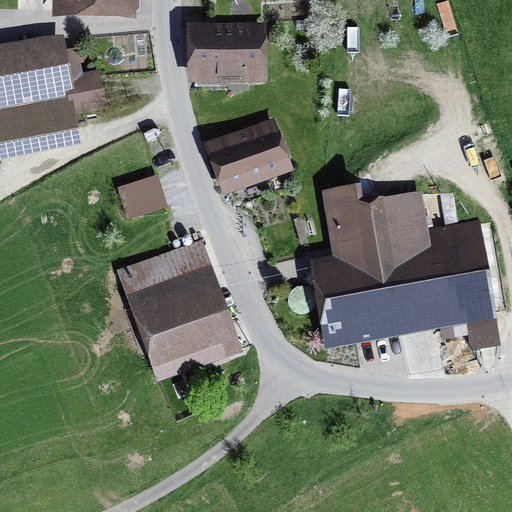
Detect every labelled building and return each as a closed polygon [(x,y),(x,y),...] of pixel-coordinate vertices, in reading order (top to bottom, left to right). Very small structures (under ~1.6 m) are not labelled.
[(123,0),(67,0),(68,9),(123,11),(123,0)] [(251,35),(194,36),(195,87),(228,86),(228,81),(260,80),(259,26),(251,26),(251,35)] [(0,160),(77,145),(70,113),(101,107),(95,75),(78,79),(73,55),(0,68),(0,160)] [(211,147),(226,188),(285,166),(270,125),(211,147)] [(118,189),(128,219),(167,207),(157,177),(118,189)] [(415,195),(356,206),(354,192),(330,196),(339,246),(362,242),(367,270),(321,278),(330,332),(464,310),(469,333),(474,332),(477,346),(499,343),(479,224),(422,234),(415,195)] [(162,375),(177,370),(173,358),(205,346),(210,360),(234,351),(197,250),(126,275),(162,375)]
